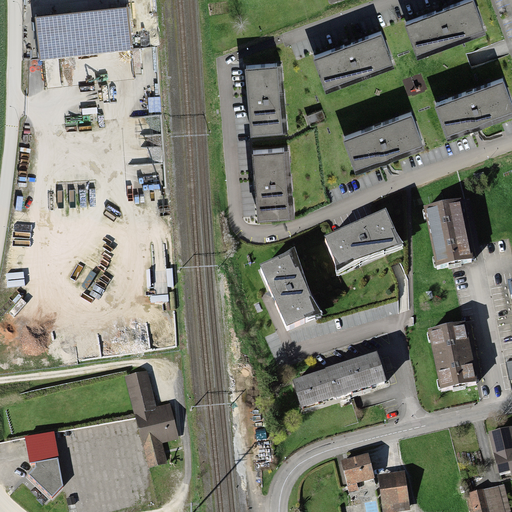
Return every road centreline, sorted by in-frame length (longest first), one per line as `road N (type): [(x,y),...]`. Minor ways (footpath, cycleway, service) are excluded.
road 1 (track): [(161,511),(183,494),(172,371),(138,363),(0,379)]
road 2 (residential): [(277,511),(287,476),(319,452),(511,408)]
road 3 (residential): [(0,238),(11,0)]
